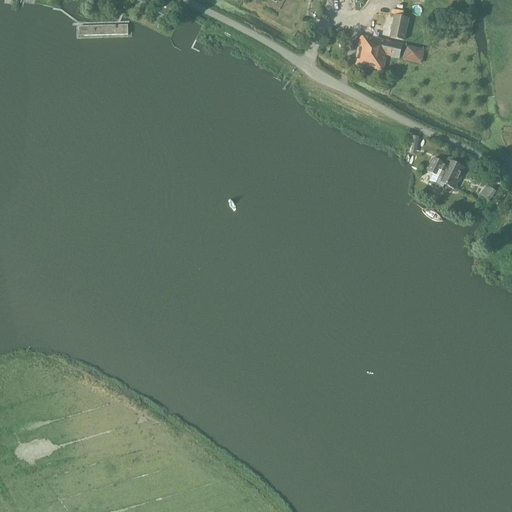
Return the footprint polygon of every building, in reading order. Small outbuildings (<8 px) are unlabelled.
[(165,4),(160,14),(171,19),(176,9),(165,4)] [(404,41),(409,19),(396,16),(391,38),(404,41)] [(80,38),(129,37),(128,27),(80,29),(80,38)] [(370,39),(361,37),(355,65),(384,72),(387,56),(400,59),(403,46),(370,38),(370,39)] [(419,139),(410,137),(407,154),(416,156),(419,139)] [(448,166),(434,160),(428,172),(433,175),(430,182),(444,189),(445,185),(455,190),(466,170),(450,162),(448,166)] [(488,186),(481,196),(490,202),(497,193),(488,186)]
